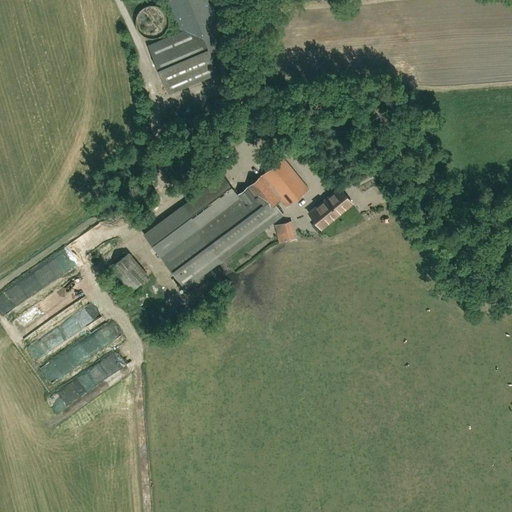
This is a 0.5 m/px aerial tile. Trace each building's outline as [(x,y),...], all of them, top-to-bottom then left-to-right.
[(164,0),(179,32),(148,45),(168,93),(217,73),(210,57),(212,57),(218,48),(222,43),(215,27),(221,25),(210,0),(164,0)] [(224,134),(217,152),(227,155),(234,138),(224,134)] [(285,205),(307,188),(283,158),(247,187),(237,194),(222,175),(143,234),(183,288),(282,214),(274,205),(281,200),(285,205)] [(323,200),(335,214),(351,202),(339,187),(323,200)] [(335,214),(323,200),(308,212),(320,227),(335,214)] [(278,242),(293,238),(288,221),(274,225),(278,242)] [(118,273),(132,290),(142,283),(128,265),(118,273)] [(0,307),(6,315),(54,280),(46,270),(0,303),(0,307)] [(56,302),(19,320),(25,333),(62,315),(56,302)] [(68,407),(135,363),(125,347),(58,391),(68,407)] [(58,381),(62,375),(57,371),(52,377),(58,381)]
